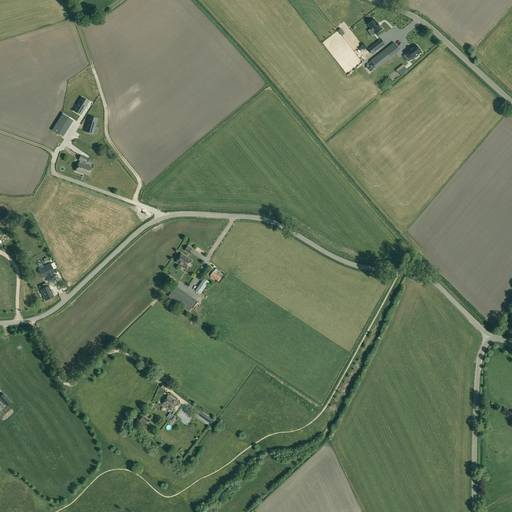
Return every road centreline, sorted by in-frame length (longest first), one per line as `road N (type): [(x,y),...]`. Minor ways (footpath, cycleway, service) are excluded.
road 1 (unclassified): [(0,324),(43,317),(146,225),(189,214),(275,223),(359,267),(420,274),(489,338)]
road 2 (unclassified): [(511,103),(423,22),(371,0)]
road 3 (tertiary): [(474,511),(477,369),(489,338)]
road 4 (unknown): [(133,202),(138,177),(106,135),(86,46)]
